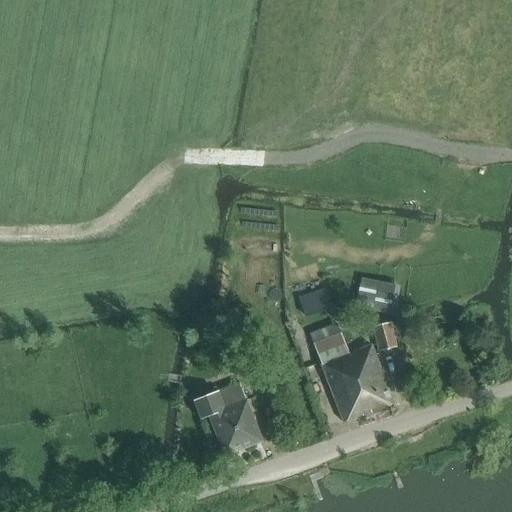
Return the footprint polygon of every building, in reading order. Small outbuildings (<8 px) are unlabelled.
[(361,278),(355,308),(395,316),(401,286),(361,278)] [(326,289),(299,298),(305,318),(333,309),(326,289)] [(396,348),(394,341),(390,323),(373,328),(379,352),(396,348)] [(341,334),(313,344),(344,424),(357,419),(358,421),(395,406),(393,401),(373,344),(349,353),(341,334)] [(262,442),(238,383),(216,392),(194,401),(202,421),(209,418),(225,457),(262,442)]
